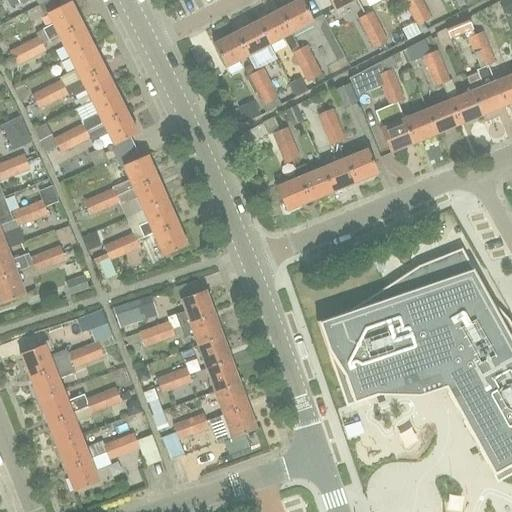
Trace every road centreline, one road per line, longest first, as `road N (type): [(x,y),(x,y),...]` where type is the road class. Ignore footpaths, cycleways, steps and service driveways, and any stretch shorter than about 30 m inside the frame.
road 1 (residential): [(251,264),(476,173)]
road 2 (residential): [(251,264),(149,48)]
road 3 (residential): [(316,456),(251,264)]
road 4 (residential): [(153,511),(316,456)]
